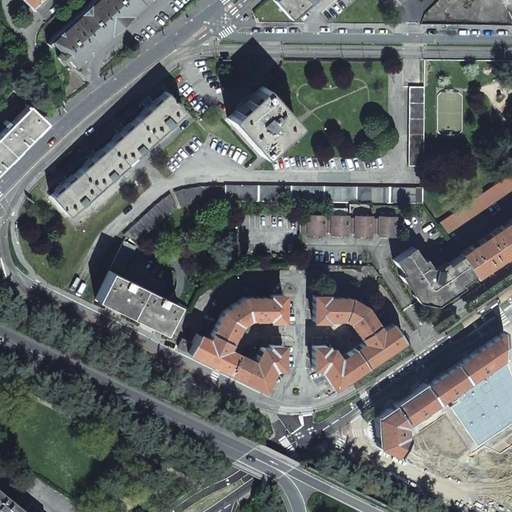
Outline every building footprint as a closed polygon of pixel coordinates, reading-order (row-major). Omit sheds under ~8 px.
[(93,0),(50,40),(50,41),(46,43),(49,46),(52,43),(74,67),(146,0),(93,0)] [(272,0),(289,19),(310,0),(272,0)] [(226,118),(260,156),(295,123),(262,86),(226,118)] [(423,166),(423,86),(419,86),(408,86),(407,166),(423,166)] [(49,195),(66,215),(182,110),(164,91),(150,104),(121,130),(93,156),(64,182),(49,195)] [(25,101),(16,111),(17,112),(19,113),(28,105),(25,101)] [(11,121),(0,132),(0,142),(13,154),(29,138),(45,122),(28,105),(19,113),(11,121)] [(0,142),(0,167),(13,154),(0,142)] [(511,169),(438,219),(447,233),(511,188),(511,169)] [(199,201),(224,201),(225,186),(183,189),(172,192),(171,192),(179,205),(199,201)] [(225,186),(224,201),(297,202),(422,203),(422,188),(225,186)] [(167,194),(128,229),(121,235),(137,243),(174,207),(167,194)] [(323,215),(299,215),(299,234),(323,235),(323,232),(323,217),(323,215)] [(347,216),(331,215),(331,217),(323,217),(323,232),(330,232),(330,235),(347,235),(347,232),(347,217),(347,216)] [(371,216),(354,216),(354,217),(347,217),(347,232),(354,233),(354,235),(370,236),(370,233),(371,218),(371,216)] [(394,217),(378,216),(378,218),(371,218),(370,233),(378,233),(378,236),(394,236),(394,217)] [(473,275),(475,278),(501,260),(508,255),(511,252),(511,217),(459,254),(459,255),(473,275)] [(123,241),(108,270),(121,276),(135,247),(123,241)] [(440,269),(425,266),(421,260),(412,246),(392,260),(415,293),(422,294),(423,287),(427,285),(432,286),(435,289),(433,296),(440,297),(473,275),(459,255),(440,269)] [(108,270),(95,299),(115,309),(149,326),(163,333),(177,304),(121,276),(108,270)] [(433,296),(435,289),(432,286),(427,285),(423,287),(422,294),(421,299),(433,301),(433,296)] [(12,290),(10,291),(17,300),(18,298),(19,296),(18,294),(15,291),(12,290)] [(191,343),(187,352),(263,389),(273,368),(282,368),(281,345),(268,345),(268,348),(260,347),(253,361),(226,348),(238,325),(248,318),(269,318),(268,320),(282,320),(282,294),(269,294),(269,297),(242,297),(221,311),(207,339),(196,333),(191,343)] [(319,369),(333,387),(350,376),(402,340),(391,322),(380,330),(364,306),(348,297),(325,297),(325,294),(312,295),(312,320),(325,321),(325,318),(342,318),(348,321),(363,342),(338,359),(331,348),(325,348),(325,345),(311,345),(311,369),(319,369)] [(377,418),(379,447),(400,457),(409,438),(403,435),(402,426),(445,396),(502,356),(503,331),(377,418)] [(177,347),(187,352),(191,343),(181,338),(177,347)] [(511,378),(502,356),(445,396),(478,447),(511,423),(511,378)] [(0,511),(41,511),(31,504),(24,511),(13,511),(0,501),(0,511)]
